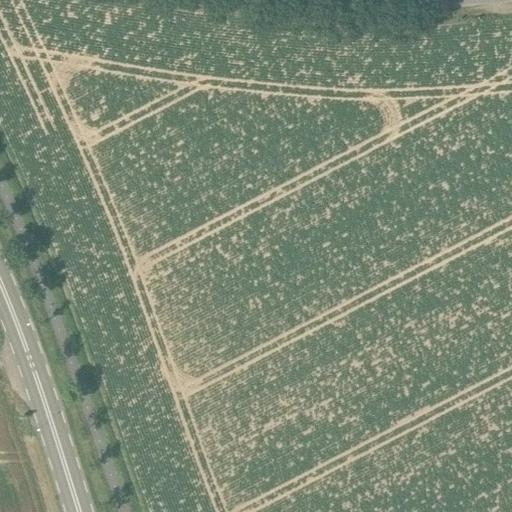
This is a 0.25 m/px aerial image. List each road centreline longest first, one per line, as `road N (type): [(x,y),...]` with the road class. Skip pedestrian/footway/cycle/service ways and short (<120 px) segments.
road 1 (tertiary): [(77,511),(0,280)]
road 2 (unclassified): [(313,0),(440,0)]
